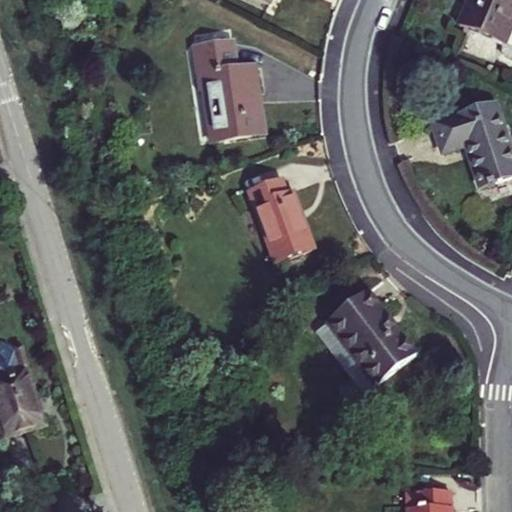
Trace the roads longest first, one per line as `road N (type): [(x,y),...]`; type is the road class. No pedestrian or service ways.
road 1 (residential): [(0,80),(132,511)]
road 2 (residential): [(370,0),(351,85),(370,187),(409,243),(511,311)]
road 3 (residential): [(499,511),(498,401),(511,343)]
